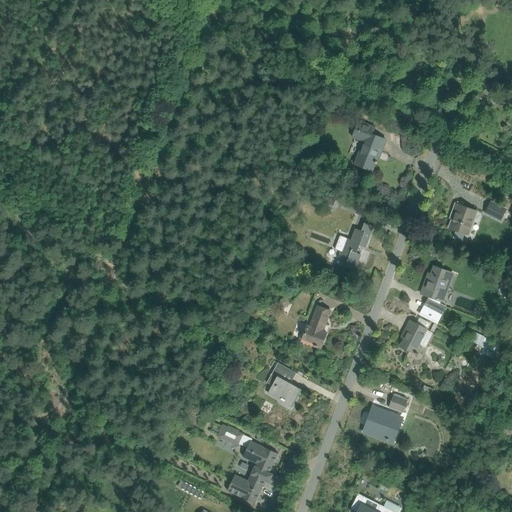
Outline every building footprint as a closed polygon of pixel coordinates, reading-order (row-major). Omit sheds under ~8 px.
[(358,155),(354,164),(363,167),(372,171),(379,152),(381,153),(386,140),(373,135),(369,134),(372,127),(375,128),(376,128),(359,121),(356,129),(365,133),(362,141),(363,141),(358,155)] [(331,211),(336,199),(326,195),(321,208),(331,211)] [(500,220),(501,218),(505,210),(491,202),(485,213),(500,220)] [(468,235),(474,219),(477,212),(455,204),(453,211),(455,212),(453,219),(452,218),(449,228),(468,235)] [(345,267),(346,267),(355,271),(361,255),(357,253),(359,246),(365,248),(373,226),(364,223),(361,231),(355,229),(351,242),(345,240),(346,238),(340,236),(335,249),(341,252),(338,258),(347,262),(345,267)] [(442,302),(445,295),(442,294),(450,272),(434,267),(429,280),(427,279),(421,294),(442,302)] [(435,313),(441,316),(445,308),(439,305),(435,313)] [(330,311),(321,308),(317,306),(310,326),(308,325),(302,341),(321,348),(326,332),(322,331),(325,323),(326,323),(330,311)] [(417,355),(421,346),(419,345),(427,329),(410,321),(404,331),(407,333),(400,346),(417,355)] [(302,389),(282,377),(287,368),(278,363),(274,361),(271,366),(275,368),(266,383),(272,386),(268,393),(277,398),(278,396),(291,404),(295,397),(296,398),(302,389)] [(435,389),(424,384),(421,392),(431,397),(435,389)] [(407,400),(404,398),(394,395),(389,408),(402,413),(407,400)] [(396,417),(383,412),(373,408),(365,432),(388,440),(396,417)] [(240,443),(247,446),(242,457),(256,464),(248,481),(234,475),(227,491),(254,503),(261,488),(262,488),(265,481),(269,482),(273,474),(269,473),(278,454),(251,441),(252,439),(243,434),(244,434),(239,431),(239,430),(229,425),(228,426),(223,424),(221,428),(214,425),(212,429),(219,432),(217,436),(238,446),(240,443)] [(498,432),(511,437),(511,428),(505,425),(502,433),(498,432)] [(355,500),(350,509),(356,511),(355,511),(394,511),(380,504),(377,511),(355,500)]
